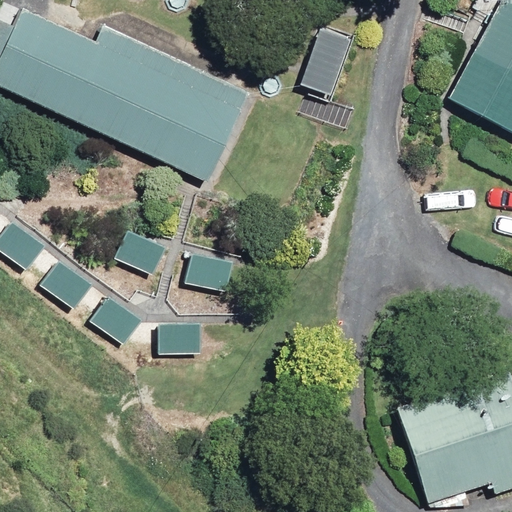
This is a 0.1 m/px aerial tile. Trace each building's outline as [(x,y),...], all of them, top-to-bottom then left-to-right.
[(511,0),(500,0),(447,100),(511,134),(511,0)] [(93,42),(22,10),(11,35),(0,29),(0,89),(203,182),(244,92),(100,26),(93,42)] [(354,45),(316,32),(296,90),(334,103),(354,45)] [(41,251),(8,226),(0,236),(0,254),(25,273),(41,251)] [(162,247),(125,232),(113,262),(150,276),(162,247)] [(234,261),(191,251),(183,284),(227,293),(234,261)] [(90,287),(56,264),(39,288),(73,312),(90,287)] [(140,317),(106,296),(88,324),(122,346),(140,317)] [(195,359),(199,327),(159,321),(155,353),(195,359)] [(511,481),(511,374),(396,409),(426,508),(511,481)]
